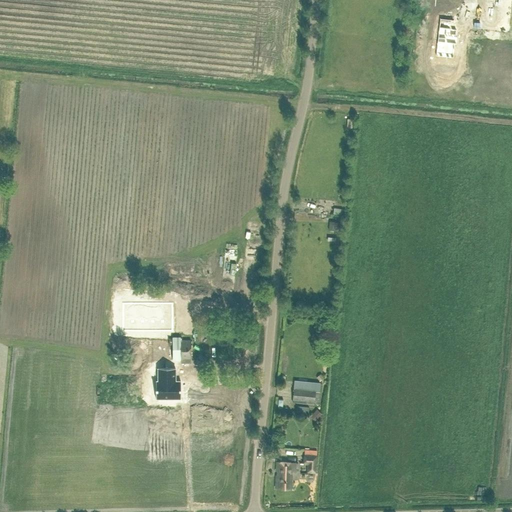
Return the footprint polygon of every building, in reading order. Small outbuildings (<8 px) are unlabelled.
[(453,20),(439,19),(435,56),(453,58),(454,44),(456,44),(457,36),(455,36),(456,29),(452,28),(453,20)] [(498,25),(495,25),(490,90),(503,91),(505,64),(509,65),(511,37),(505,36),(505,31),(498,30),(498,25)] [(474,41),(471,89),(484,90),(487,42),(474,41)] [(431,84),(443,86),(444,75),(433,74),(431,84)] [(122,302),(122,331),(172,331),(172,303),(122,302)] [(175,368),(158,368),(158,381),(156,381),(156,398),(180,398),(180,381),(175,381),(175,368)] [(293,389),(293,401),(316,403),(317,391),(293,389)] [(318,455),(303,455),(302,464),(306,465),(306,473),(315,473),(318,455)] [(291,472),(294,472),(295,463),(276,462),(275,470),(277,471),(277,475),(275,475),(274,488),(290,489),(291,472)]
